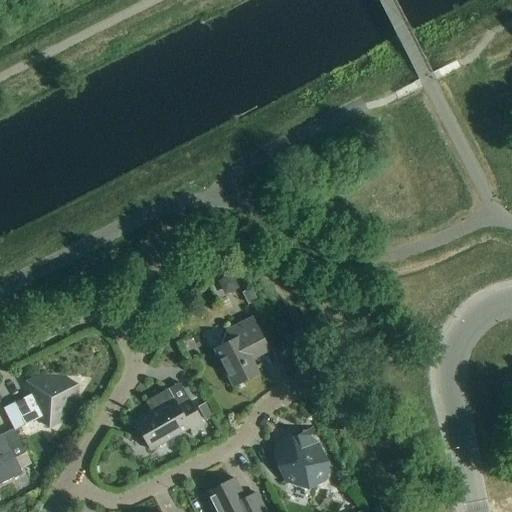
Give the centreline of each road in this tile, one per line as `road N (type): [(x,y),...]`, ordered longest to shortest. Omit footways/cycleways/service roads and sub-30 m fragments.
road 1 (residential): [(66,483),(130,377),(131,352),(118,329),(98,317),(0,361)]
road 2 (residential): [(66,483),(108,501),(125,499),(232,446),(269,404),(310,382)]
road 3 (tertiary): [(477,511),(451,382),(454,351),(477,321),(511,304)]
